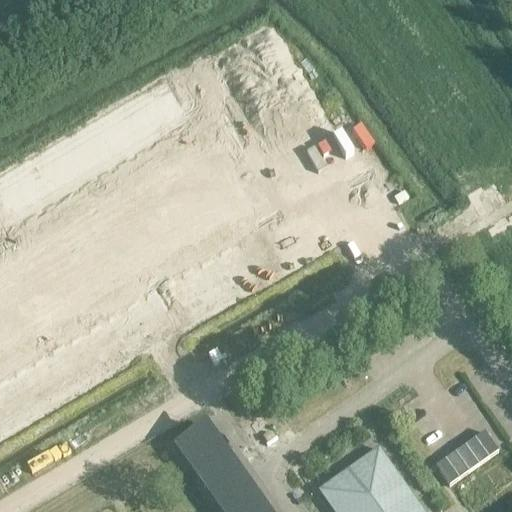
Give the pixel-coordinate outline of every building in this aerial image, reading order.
[(200,57),(197,59),(201,65),(210,60),(244,117),(246,115),(249,121),(247,122),(247,123),(249,121),(253,127),(251,128),(251,129),(253,128),(256,133),(254,134),(291,196),(282,202),(285,206),(287,205),(285,202),(295,196),(297,199),(299,198),(298,194),(307,189),(309,192),(312,190),(310,187),(319,182),(321,185),(324,183),(322,180),(331,174),(333,178),(336,176),(334,173),(344,167),(345,170),(348,169),(346,166),(356,160),(358,163),(360,162),(263,24),(202,60),(200,57)] [(0,197),(0,198),(13,220),(202,109),(182,76),(183,76),(180,69),(177,71),(179,74),(0,179),(0,197)] [(240,250),(163,296),(183,329),(182,329),(185,336),(188,334),(186,331),(275,279),(277,282),(279,280),(275,274),(274,274),(263,255),(260,256),(266,266),(253,273),(240,250)] [(0,441),(145,356),(147,359),(149,357),(145,351),(144,351),(125,319),(0,392),(0,441)] [(385,401),(383,402),(459,511),(490,511),(491,511),(507,501),(508,502),(510,501),(509,499),(511,496),(511,464),(440,362),(437,364),(439,366),(432,370),(431,368),(428,370),(430,372),(423,377),(422,375),(419,377),(420,378),(405,389),(403,388),(401,390),(402,391),(396,396),(394,394),(392,396),(393,398),(386,402),(385,401)] [(210,422),(201,429),(175,448),(220,511),(264,511),(223,452),(228,449),(222,440),(221,441),(212,429),(214,428),(210,422)] [(421,511),(378,450),(318,493),(331,511),(421,511)]
